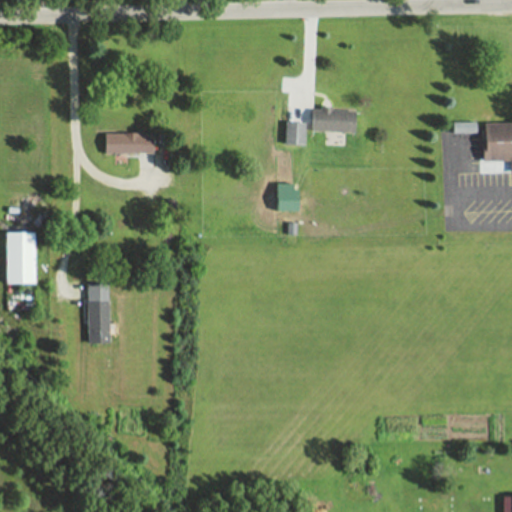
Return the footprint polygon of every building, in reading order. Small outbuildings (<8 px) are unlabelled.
[(309,131),(310,110),(318,111),(318,108),(330,108),(330,110),(354,112),(353,134),(309,131)] [(303,123),(284,122),(282,144),(302,145),(303,123)] [(511,123),(482,123),(482,126),(482,159),(482,163),(508,163),(511,163),(511,123)] [(101,153),(101,134),(153,134),(153,153),(101,153)] [(167,201),(177,201),(177,209),(167,210),(167,201)] [(295,232),(286,232),(286,242),(294,242),(295,232)] [(3,234),(32,233),(33,283),(4,284),(3,234)] [(86,345),(85,285),(106,284),(108,344),(86,345)]
